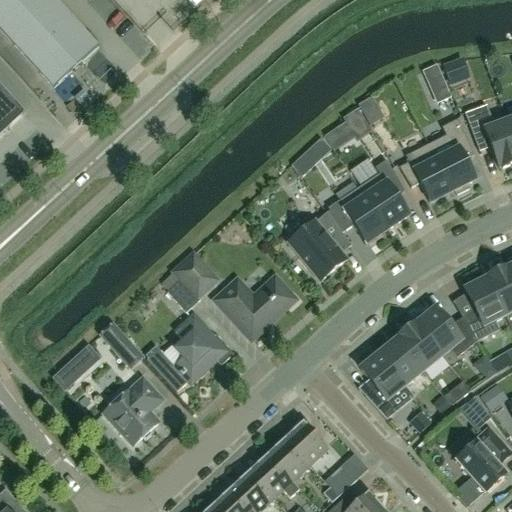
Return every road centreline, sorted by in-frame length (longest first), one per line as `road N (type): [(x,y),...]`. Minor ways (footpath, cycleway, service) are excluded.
road 1 (secondary): [(0,247),(268,0)]
road 2 (residential): [(298,365),(393,279),(511,215)]
road 3 (residential): [(135,511),(298,365)]
road 4 (residential): [(444,511),(298,365)]
road 5 (residential): [(100,511),(0,402)]
